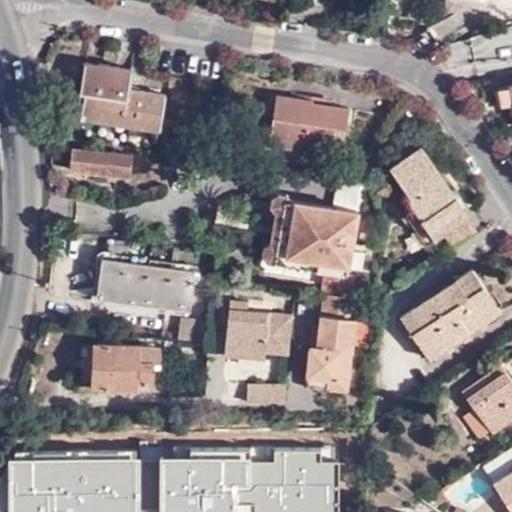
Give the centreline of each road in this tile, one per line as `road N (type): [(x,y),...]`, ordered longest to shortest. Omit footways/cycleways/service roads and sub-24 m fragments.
road 1 (residential): [(2,10),(59,7),(388,56),(422,70),(511,195)]
road 2 (tertiary): [(21,154),(27,215),(0,352)]
road 3 (tertiary): [(21,154),(19,82),(2,10)]
